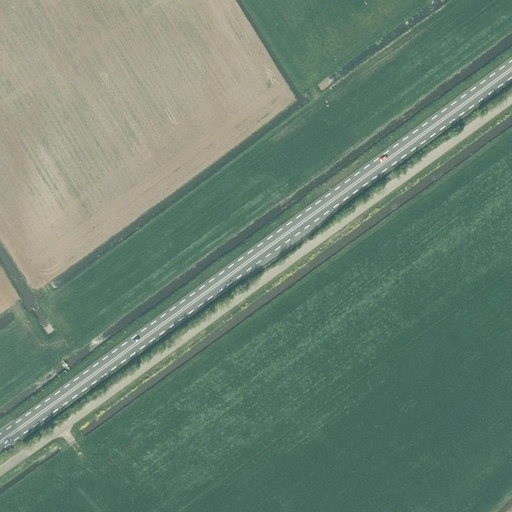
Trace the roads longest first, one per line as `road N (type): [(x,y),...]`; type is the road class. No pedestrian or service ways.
road 1 (primary): [(0,443),(511,70)]
road 2 (unclassified): [(0,472),(511,100)]
